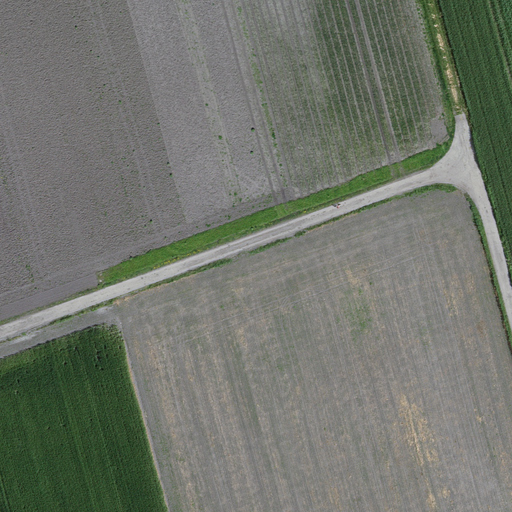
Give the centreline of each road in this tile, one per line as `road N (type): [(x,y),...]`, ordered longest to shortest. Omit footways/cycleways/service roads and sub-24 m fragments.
road 1 (track): [(511,278),(479,154),(0,328)]
road 2 (track): [(479,154),(439,0)]
